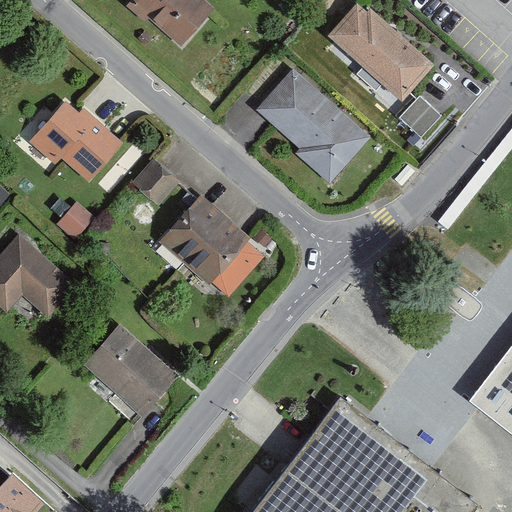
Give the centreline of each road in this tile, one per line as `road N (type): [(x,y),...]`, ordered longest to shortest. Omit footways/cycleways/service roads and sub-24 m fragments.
road 1 (residential): [(337,257),(44,0)]
road 2 (residential): [(122,511),(337,257)]
road 3 (residential): [(337,257),(430,186),(511,87)]
road 4 (residential): [(0,412),(113,511)]
